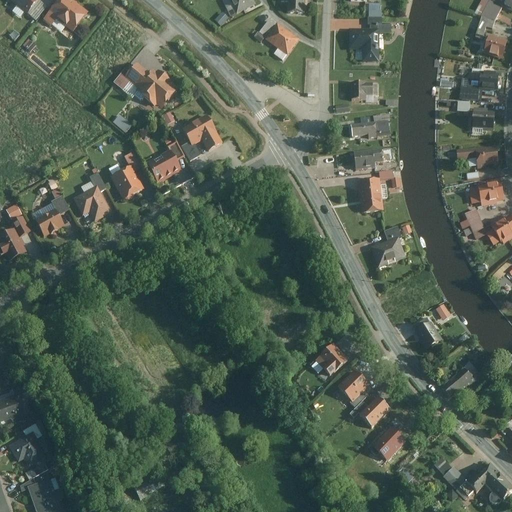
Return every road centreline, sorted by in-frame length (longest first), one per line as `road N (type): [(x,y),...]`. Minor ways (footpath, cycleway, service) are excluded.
road 1 (tertiary): [(511,473),(404,358),(287,151)]
road 2 (residential): [(287,151),(0,307)]
road 3 (tertiary): [(287,151),(216,55),(151,0)]
road 4 (residential): [(287,151),(322,117),(327,0)]
